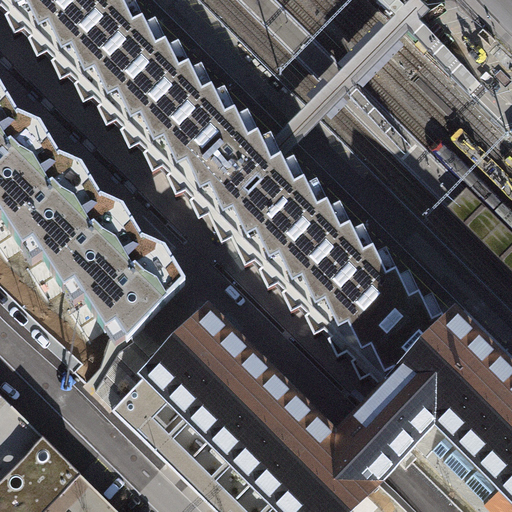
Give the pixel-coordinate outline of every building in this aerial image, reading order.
[(267,145),(120,0),(0,0),(0,12),(215,227),(375,385),(441,319),(281,159),(267,145)] [(0,241),(118,362),(185,297),(0,107),(0,241)] [(447,208),(511,272),(511,233),(467,188),(447,208)] [(483,511),(511,511),(511,371),(450,310),(441,319),(375,385),(363,396),(376,409),(351,433),(338,447),(210,317),(122,406),(226,511),(358,511),(393,478),(421,450),(483,511)] [(0,511),(45,511),(51,506),(80,476),(60,458),(42,440),(14,469),(0,482),(0,511)]
